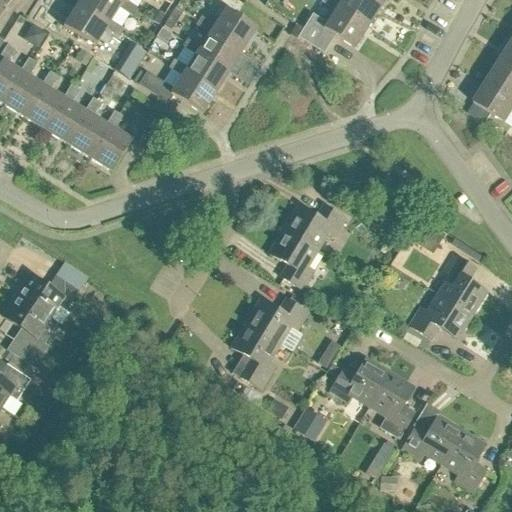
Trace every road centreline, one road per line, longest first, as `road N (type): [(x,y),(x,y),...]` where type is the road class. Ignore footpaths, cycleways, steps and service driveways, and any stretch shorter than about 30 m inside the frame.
road 1 (residential): [(0,190),(68,222),(418,113)]
road 2 (residential): [(418,113),(511,245)]
road 3 (unclassified): [(418,113),(477,0)]
road 4 (residential): [(473,392),(367,328)]
